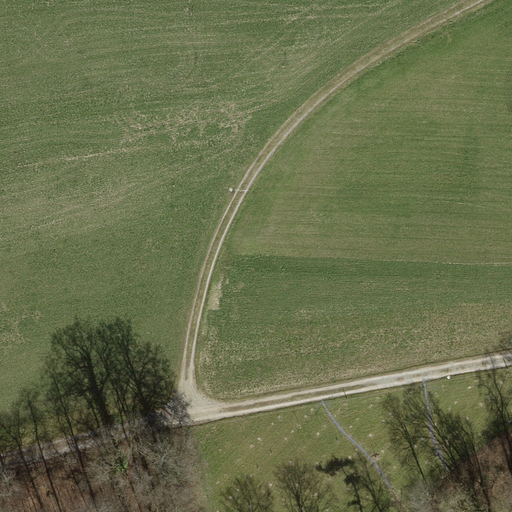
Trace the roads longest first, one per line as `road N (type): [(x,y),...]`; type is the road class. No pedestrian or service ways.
road 1 (track): [(181,416),(205,284),(228,216),(272,146),(331,84),(476,0)]
road 2 (track): [(511,358),(181,416),(0,461)]
